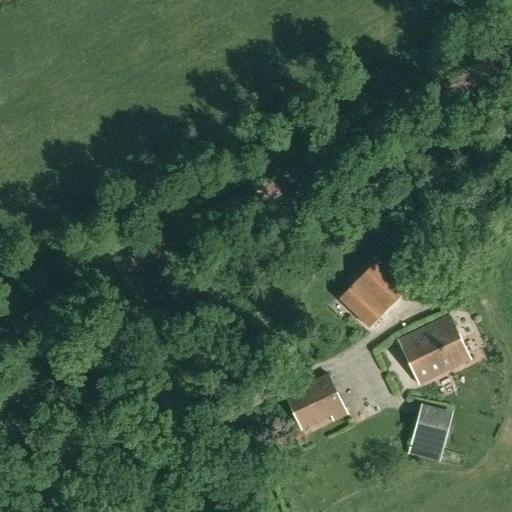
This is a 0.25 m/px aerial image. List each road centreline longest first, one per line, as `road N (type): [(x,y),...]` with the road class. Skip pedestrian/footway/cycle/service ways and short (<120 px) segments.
road 1 (unclassified): [(0,335),(511,61)]
road 2 (track): [(0,446),(164,438),(359,351)]
